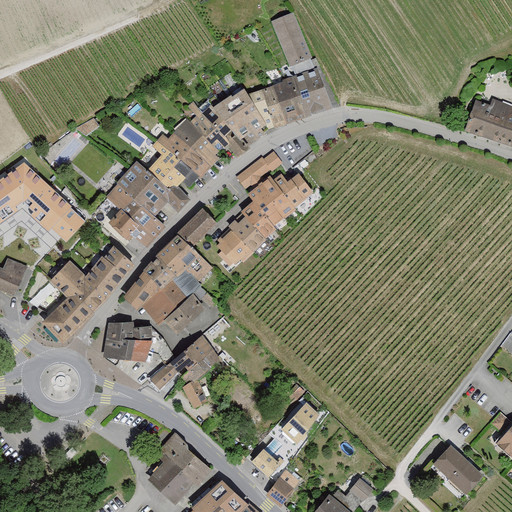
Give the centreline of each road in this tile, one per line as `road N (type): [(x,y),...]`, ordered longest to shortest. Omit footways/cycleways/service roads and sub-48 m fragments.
road 1 (residential): [(71,357),(195,206),(244,162),(295,132),(372,115),(511,155)]
road 2 (secondary): [(273,511),(179,422),(131,397),(88,389)]
road 3 (track): [(0,74),(165,3)]
road 4 (residential): [(511,321),(434,426)]
